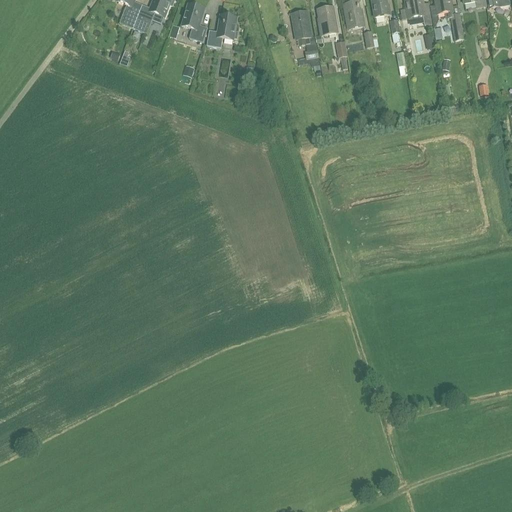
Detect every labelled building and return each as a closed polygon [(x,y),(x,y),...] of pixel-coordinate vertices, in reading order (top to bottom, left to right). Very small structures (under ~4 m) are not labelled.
[(135,0),(117,0),(117,2),(127,6),(119,25),(133,30),(142,6),(134,3),(135,0)] [(153,0),(150,10),(142,6),(133,30),(147,35),(152,21),(161,25),(163,19),(164,19),(169,6),(172,7),(175,1),(171,0),(153,0)] [(387,10),(385,0),(379,0),(371,2),(374,19),(390,17),(388,10),(387,10)] [(420,0),(405,0),(407,10),(409,20),(423,18),(424,28),(432,26),(433,26),(430,10),(429,4),(422,6),(420,0)] [(436,9),(430,10),(433,26),(432,26),(433,31),(434,31),(439,22),(437,16),(445,14),(446,21),(451,21),(453,35),(454,43),(464,41),(462,34),(462,33),(459,15),(453,17),(453,13),(450,0),(436,0),(434,0),(436,9)] [(485,0),(462,0),(464,6),(475,4),(476,10),(487,8),(485,0)] [(487,0),(489,10),(490,10),(489,11),(492,26),(502,24),(499,9),(498,9),(498,8),(499,8),(498,0),(500,0),(487,0)] [(182,27),(192,30),(189,40),(203,44),(207,29),(199,27),(204,11),(199,9),(200,6),(194,4),(193,7),(188,6),(182,27)] [(362,15),(360,15),(358,4),(344,6),(348,31),(364,28),(362,15)] [(320,21),(318,21),(321,37),(337,35),(332,8),(318,11),(320,21)] [(204,20),(210,22),(213,11),(207,10),(204,20)] [(307,53),(317,51),(315,39),(311,39),(307,13),(292,16),(296,42),(298,42),(299,48),(306,47),(307,53)] [(222,40),(233,42),(233,40),(236,40),(238,34),(234,33),(237,20),(220,17),(217,34),(209,32),(206,47),(221,50),(222,40)] [(392,36),(400,34),(398,22),(390,23),(392,36)] [(367,50),(375,49),(372,34),(364,35),(367,50)] [(401,43),(400,34),(392,36),(394,44),(401,43)] [(433,43),(432,36),(424,38),(425,45),(433,43)] [(346,55),(346,54),(344,44),(336,45),(338,56),(346,55)] [(306,62),(319,59),(317,51),(305,54),(306,62)] [(120,55),(112,53),(110,59),(117,62),(120,55)] [(128,54),(124,53),(122,57),(119,65),(126,68),(129,60),(126,59),(128,54)] [(399,68),(406,67),(403,53),(396,55),(399,68)] [(347,54),(346,54),(346,55),(338,56),(338,60),(340,59),(342,71),(348,70),(346,58),(347,58),(347,54)] [(448,73),(450,62),(444,61),(442,71),(448,73)] [(183,77),(191,79),(194,70),(186,67),(183,77)] [(294,89),(308,86),(306,78),(292,82),(294,89)]
